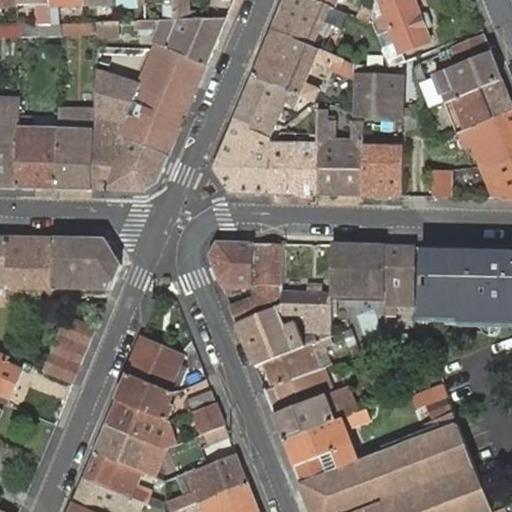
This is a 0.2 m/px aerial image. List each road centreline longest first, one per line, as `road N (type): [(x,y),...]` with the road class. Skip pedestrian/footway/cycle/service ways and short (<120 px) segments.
road 1 (residential): [(291,511),(199,279),(198,229),(234,212),(511,223)]
road 2 (residential): [(160,228),(46,511)]
road 3 (residential): [(264,0),(160,228)]
road 4 (residential): [(0,208),(95,210),(160,228)]
